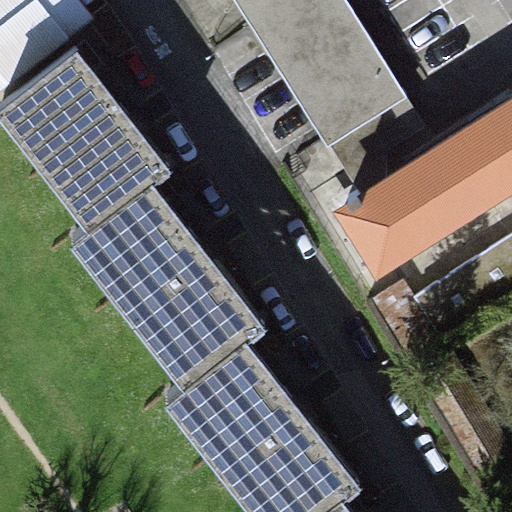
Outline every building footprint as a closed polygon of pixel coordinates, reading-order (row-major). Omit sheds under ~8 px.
[(80,0),(0,0),(0,90),(94,18),(80,0)] [(230,0),(324,149),(330,146),(346,172),(424,123),(346,0),(230,0)] [(169,171),(73,51),(0,108),(0,124),(87,234),(150,185),(169,171)] [(511,97),(332,213),(375,281),(511,194),(511,97)] [(256,319),(150,185),(87,234),(71,247),(177,381),(237,335),(256,319)] [(511,229),(412,295),(440,337),(511,289),(511,229)] [(440,337),(412,295),(402,277),(371,297),(409,357),(440,337)] [(352,482),(237,335),(177,381),(157,397),(246,511),(312,511),(335,494),(352,482)] [(510,447),(455,355),(421,375),(476,467),(510,447)] [(349,511),(335,494),(312,511),(349,511)]
